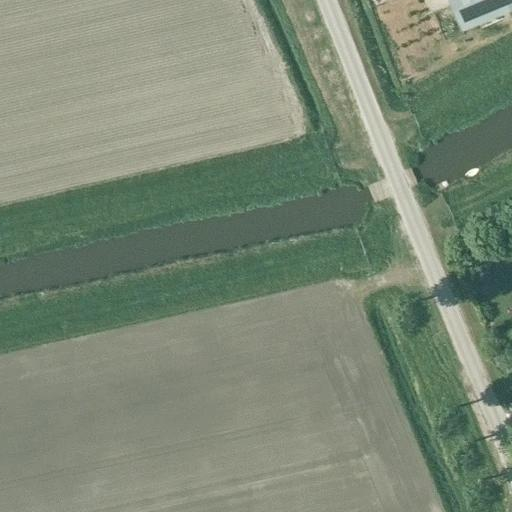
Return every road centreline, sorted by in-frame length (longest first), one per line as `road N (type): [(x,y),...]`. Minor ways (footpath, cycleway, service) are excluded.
road 1 (track): [(511,176),(366,249),(0,327)]
road 2 (unclassified): [(326,0),(511,461)]
road 3 (track): [(511,69),(381,139)]
